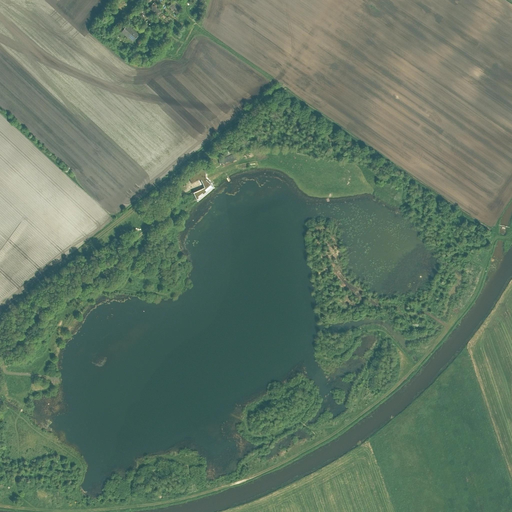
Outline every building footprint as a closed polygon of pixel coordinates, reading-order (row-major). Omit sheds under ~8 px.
[(174,1),(167,8),(171,11),(172,10),(177,15),(183,9),(174,1)] [(147,12),(157,20),(163,12),(158,8),(160,7),(157,4),(154,2),(147,11),(148,11),(147,12)] [(127,26),(122,32),(132,41),(138,35),(133,30),(132,29),(130,28),(127,26)] [(114,35),(125,46),(128,43),(117,32),(114,35)] [(223,159),(224,163),(234,160),(233,154),(231,155),(227,156),(224,158),(223,159)] [(205,180),(204,176),(203,168),(197,172),(189,179),(189,180),(191,183),(200,178),(202,182),(205,188),(193,193),(195,197),(197,201),(199,199),(213,187),(205,180)]
